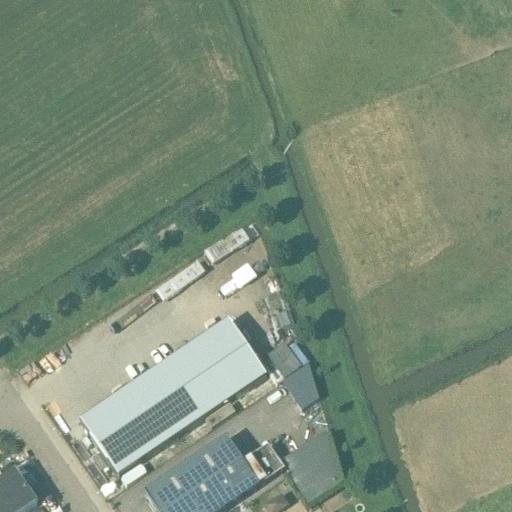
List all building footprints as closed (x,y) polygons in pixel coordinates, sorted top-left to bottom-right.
[(228,326),(80,427),(118,482),(265,382),(228,326)] [(308,370),(283,387),(302,415),(318,405),(308,370)] [(280,461),(304,505),(346,482),(322,438),(280,461)] [(225,443),(143,499),(151,511),(227,511),(284,474),(268,449),(241,467),(225,443)] [(0,461),(0,480),(9,473),(0,461)] [(0,486),(0,511),(33,511),(37,510),(15,477),(0,486)] [(286,511),(280,501),(265,511),(266,511),(286,511)]
